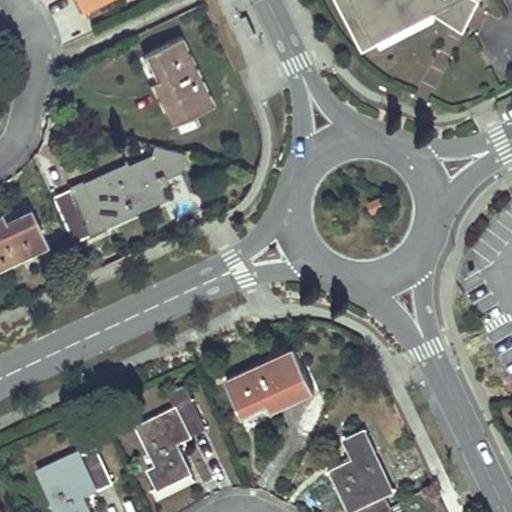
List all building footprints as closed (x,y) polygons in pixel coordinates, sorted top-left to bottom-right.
[(77,0),(82,9),(100,0),(77,0)] [(337,0),(336,1),(364,58),(383,47),(357,0),(337,0)] [(357,0),(383,47),(435,20),(457,31),(466,36),(474,19),(481,5),(478,1),(479,0),(357,0)] [(149,81),(170,124),(211,104),(179,36),(148,51),(160,76),(153,79),(149,81)] [(160,76),(148,51),(141,54),(153,79),(160,76)] [(181,151),(153,144),(149,154),(135,161),(137,165),(128,169),(125,162),(70,188),(52,197),(73,242),(89,235),(104,228),(103,224),(163,195),(155,179),(177,169),(181,151)] [(135,161),(134,158),(125,162),(128,169),(137,165),(135,161)] [(6,224),(31,213),(29,207),(4,219),(6,224)] [(0,214),(0,264),(46,243),(31,213),(6,224),(4,219),(1,214),(0,214)] [(313,388),(295,348),(252,367),(266,397),(270,408),(313,388)] [(240,409),(266,397),(252,367),(226,379),(240,409)] [(148,468),(157,487),(190,471),(176,441),(205,427),(184,384),(170,391),(176,405),(137,424),(157,464),(148,468)] [(352,456),(329,468),(350,511),(374,511),(389,504),(383,492),(391,488),(363,428),(343,438),(352,456)] [(90,511),(82,494),(111,482),(95,446),(80,453),(79,449),(36,467),(48,493),(50,492),(59,511),(90,511)]
